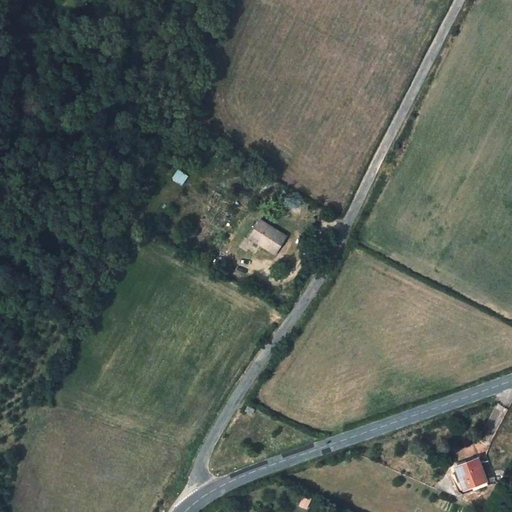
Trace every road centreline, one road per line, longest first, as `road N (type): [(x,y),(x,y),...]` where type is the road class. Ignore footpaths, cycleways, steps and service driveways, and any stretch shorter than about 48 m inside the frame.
road 1 (unclassified): [(185,511),(196,464),(345,224),(460,0)]
road 2 (tertiary): [(511,382),(258,471),(186,511)]
